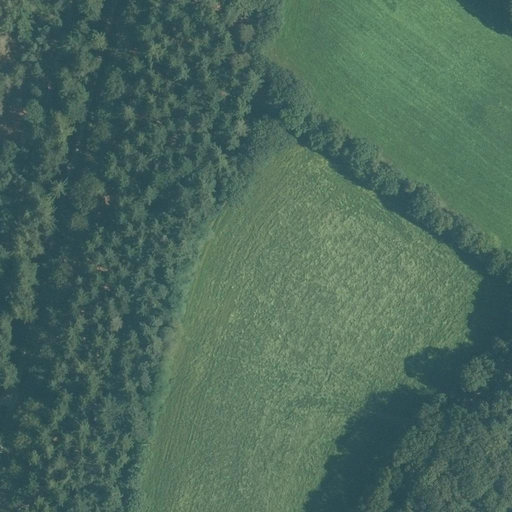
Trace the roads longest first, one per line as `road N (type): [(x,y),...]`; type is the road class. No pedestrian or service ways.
road 1 (tertiary): [(32,395),(129,0)]
road 2 (unknown): [(75,0),(0,302)]
road 3 (track): [(391,511),(427,438),(511,343)]
road 4 (tertiary): [(0,511),(32,395)]
